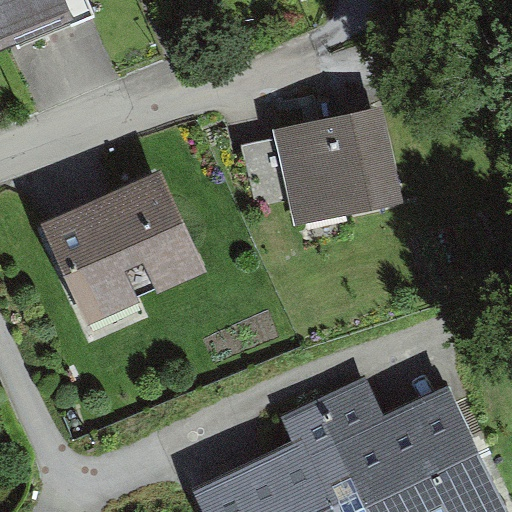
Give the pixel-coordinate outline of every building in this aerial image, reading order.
[(25,0),(0,0),(0,15),(28,5),(25,0)] [(377,192),(358,103),(259,124),(278,212),(377,192)] [(167,267),(127,168),(12,214),(52,313),(167,267)] [(473,511),(418,382),(343,414),(330,384),(266,411),(278,440),(308,511),(473,511)] [(308,511),(278,440),(162,489),(172,511),(308,511)]
